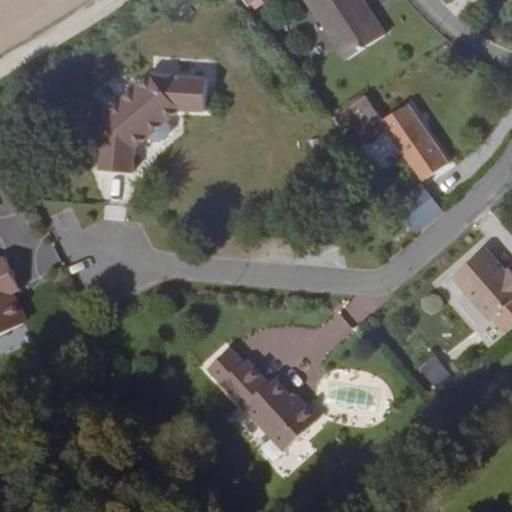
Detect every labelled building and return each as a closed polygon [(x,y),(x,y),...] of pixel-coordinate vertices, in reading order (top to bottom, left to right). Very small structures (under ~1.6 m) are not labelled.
[(290,0),(300,15),(310,8),(345,59),(382,34),(359,0),(290,0)] [(148,64),(102,103),(99,160),(131,163),(131,138),(147,125),(151,130),(158,130),(166,123),(167,116),(163,111),(177,99),(203,100),(205,68),(148,64)] [(376,122),(358,93),(326,113),(352,148),(383,127),(421,179),(444,163),(402,105),(376,122)] [(392,202),(412,228),(438,205),(416,181),(392,202)] [(485,246),(451,274),(487,319),(511,299),(511,272),(509,268),(505,271),(485,246)] [(8,286),(7,283),(0,271),(0,270),(11,265),(2,248),(0,248),(0,325),(22,314),(21,311),(23,305),(13,287),(8,286)] [(0,270),(0,271),(7,283),(18,277),(11,265),(0,270)] [(221,346),(200,367),(278,448),(309,418),(309,411),(299,402),(292,402),(268,375),(261,380),(239,357),(236,360),(221,346)] [(433,355),(419,367),(431,381),(445,369),(433,355)] [(53,470),(32,484),(44,501),(65,487),(53,470)]
